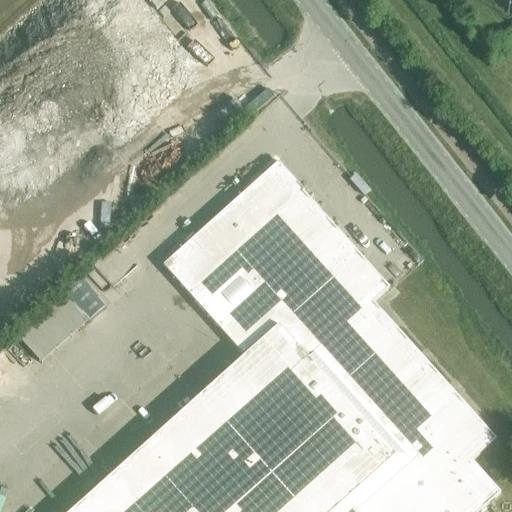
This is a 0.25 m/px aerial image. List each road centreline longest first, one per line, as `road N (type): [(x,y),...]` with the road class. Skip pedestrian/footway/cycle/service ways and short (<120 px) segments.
road 1 (tertiary): [(511,259),(307,0)]
road 2 (unknown): [(0,414),(141,305)]
